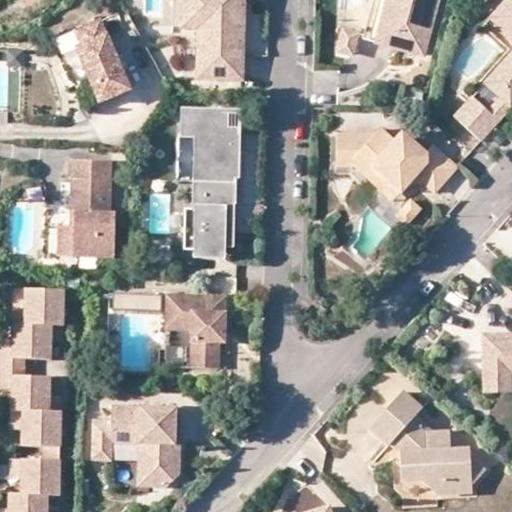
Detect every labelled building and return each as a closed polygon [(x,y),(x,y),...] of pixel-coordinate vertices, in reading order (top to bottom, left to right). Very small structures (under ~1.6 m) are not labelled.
[(246,0),(178,0),(177,31),(202,31),(202,40),(201,81),(245,82),(246,29),(240,29),(240,13),(246,13),(246,0)] [(440,0),(375,0),(365,41),(420,55),(432,10),(438,12),(440,0)] [(511,0),(509,0),(489,22),(511,42),(511,56),(509,59),(498,72),(511,84),(511,88),(501,101),(489,114),(473,100),(455,120),(481,144),(511,109),(511,0)] [(426,57),(438,12),(432,10),(420,55),(426,57)] [(100,19),(56,39),(63,54),(77,48),(100,100),(130,87),(100,19)] [(356,32),(344,29),(341,39),(353,42),(356,32)] [(202,31),(177,31),(177,40),(202,40),(202,31)] [(353,42),(341,39),(339,48),(351,51),(353,42)] [(511,88),(511,84),(498,72),(485,87),(501,101),(511,88)] [(230,116),(186,115),(185,144),(199,145),(198,212),(192,212),(187,212),(187,253),(198,253),(198,264),(228,265),(229,252),(236,252),(237,208),(239,208),(239,189),(237,189),(237,184),(242,184),(243,133),(229,132),(230,116)] [(244,116),(230,116),(229,132),(243,133),(244,116)] [(380,137),(340,136),(340,168),(359,168),(370,179),(378,170),(406,195),(421,178),(440,194),(461,171),(436,149),(430,157),(406,136),(398,145),(385,133),(380,137)] [(185,144),(177,144),(176,191),(192,191),(192,212),(198,212),(199,145),(185,144)] [(111,158),(69,157),(69,178),(71,178),(71,210),(74,210),(73,224),(73,254),(114,254),(115,210),(110,210),(111,158)] [(378,170),(370,179),(398,203),(406,195),(378,170)] [(413,203),(409,207),(412,211),(415,219),(422,211),(413,203)] [(409,207),(400,218),(409,226),(415,219),(412,211),(409,207)] [(57,253),(73,254),(73,224),(58,223),(57,253)] [(17,318),(16,330),(65,331),(66,296),(29,295),(28,319),(17,318)] [(28,319),(29,295),(17,295),(17,318),(28,319)] [(228,297),(170,296),(169,367),(222,368),(223,330),(228,330),(228,297)] [(162,298),(118,297),(117,312),(161,313),(162,298)] [(16,330),(15,330),(15,345),(15,365),(27,365),(53,365),(54,347),(54,341),(65,341),(65,331),(16,330)] [(511,338),(486,339),(486,367),(511,366),(511,372),(511,338)] [(27,382),(27,365),(15,365),(15,345),(3,344),(2,401),(13,401),(14,382),(27,382)] [(511,372),(511,366),(486,367),(486,396),(511,395),(511,372)] [(25,416),(63,417),(64,407),(52,407),(52,401),(53,382),(27,382),(14,382),(13,401),(13,416),(25,416)] [(404,395),(371,432),(390,449),(392,447),(397,442),(405,448),(405,455),(400,455),(402,484),(421,482),(438,497),(474,495),(473,488),(487,473),(472,458),(472,452),(452,452),(451,434),(433,435),(426,435),(413,424),(417,420),(424,413),(404,395)] [(178,446),(178,410),(160,410),(160,415),(154,415),(154,410),(114,409),(114,424),(96,423),(95,463),(113,463),(114,445),(141,445),(147,446),(147,467),(154,468),(154,489),(169,490),(182,477),(183,446),(178,446)] [(25,416),(13,416),(13,436),(24,436),(25,416)] [(45,458),(63,459),(63,417),(25,416),(24,436),(24,451),(45,452),(45,458)] [(433,435),(417,420),(413,424),(426,435),(433,435)] [(392,447),(400,455),(405,455),(405,448),(397,442),(392,447)] [(147,446),(141,445),(140,489),(154,489),(154,468),(147,467),(147,446)] [(23,484),(23,499),(50,499),(57,500),(62,500),(63,459),(45,458),(45,465),(23,465),(23,484)] [(23,484),(23,465),(12,465),(11,484),(23,484)] [(49,511),(50,499),(23,499),(11,499),(10,511),(49,511)]
